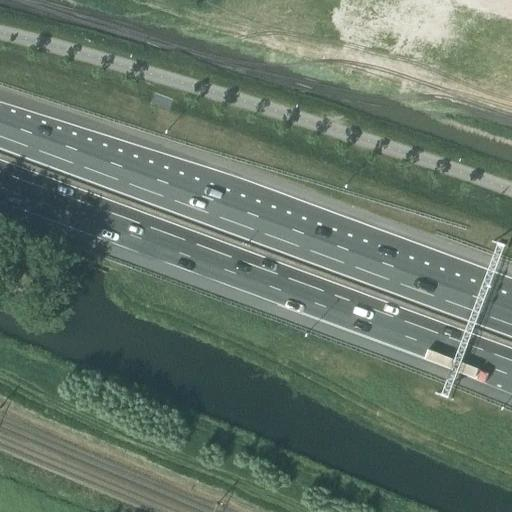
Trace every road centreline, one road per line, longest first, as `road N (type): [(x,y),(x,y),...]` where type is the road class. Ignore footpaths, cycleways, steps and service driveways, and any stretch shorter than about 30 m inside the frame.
road 1 (motorway): [(511,311),(0,122)]
road 2 (motorway): [(0,187),(511,376)]
